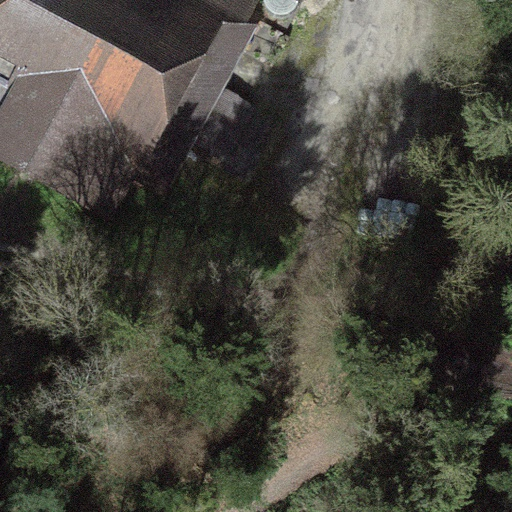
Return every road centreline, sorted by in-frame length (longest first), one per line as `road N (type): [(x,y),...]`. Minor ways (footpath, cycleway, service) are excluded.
road 1 (track): [(0,274),(140,292),(287,234),(320,124)]
road 2 (track): [(140,292),(397,326),(511,367)]
road 3 (track): [(511,401),(326,437),(226,511)]
